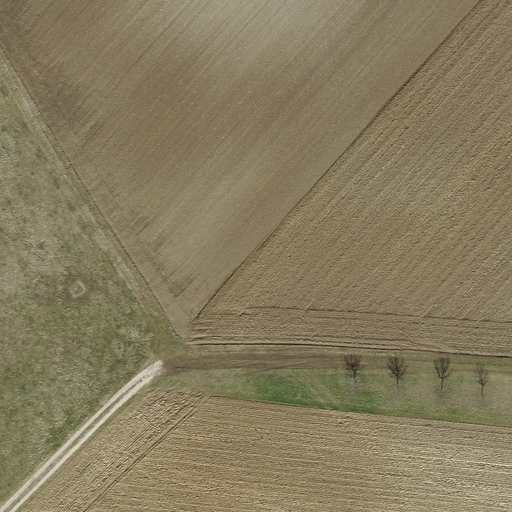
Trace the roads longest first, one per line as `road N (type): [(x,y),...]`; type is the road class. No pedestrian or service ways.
road 1 (track): [(0,38),(179,350)]
road 2 (track): [(511,369),(179,350)]
road 3 (track): [(179,350),(10,511)]
